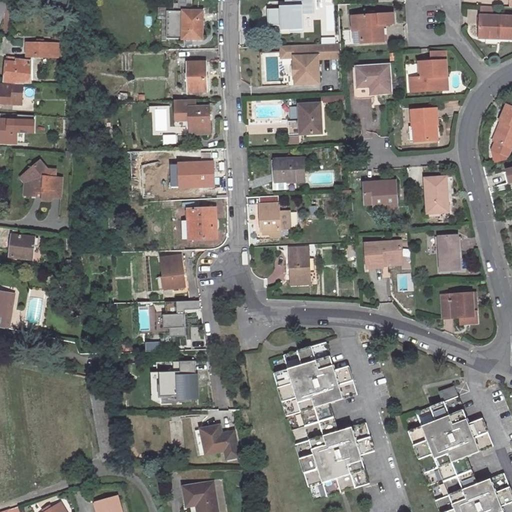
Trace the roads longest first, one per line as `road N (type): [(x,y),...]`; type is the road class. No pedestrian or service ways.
road 1 (residential): [(511,374),(384,324),(272,313),(251,303),(239,265)]
road 2 (residential): [(239,265),(229,0)]
road 3 (residential): [(511,345),(463,160)]
road 4 (unclassified): [(0,504),(106,470),(129,476),(152,511)]
road 5 (residential): [(224,401),(208,277),(239,265)]
